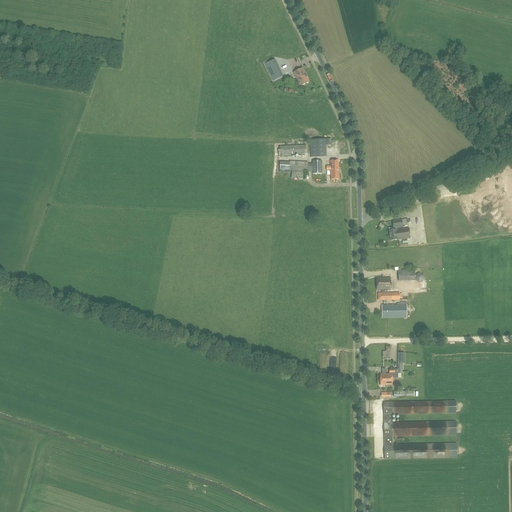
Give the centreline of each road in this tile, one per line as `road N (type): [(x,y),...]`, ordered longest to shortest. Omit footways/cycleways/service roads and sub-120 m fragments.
road 1 (tertiary): [(365,511),(360,220)]
road 2 (tertiary): [(360,220),(354,135),(291,0)]
road 3 (unclassified): [(360,220),(511,152)]
